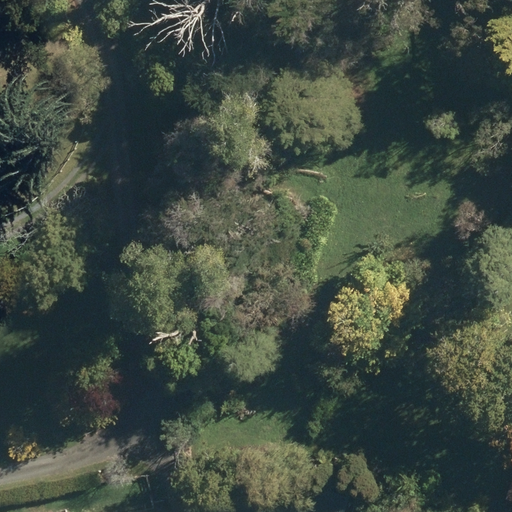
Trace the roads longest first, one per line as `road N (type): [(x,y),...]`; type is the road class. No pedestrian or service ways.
road 1 (track): [(113,0),(130,75),(139,289),(133,390),(94,443),(0,479)]
road 2 (track): [(178,511),(133,390)]
